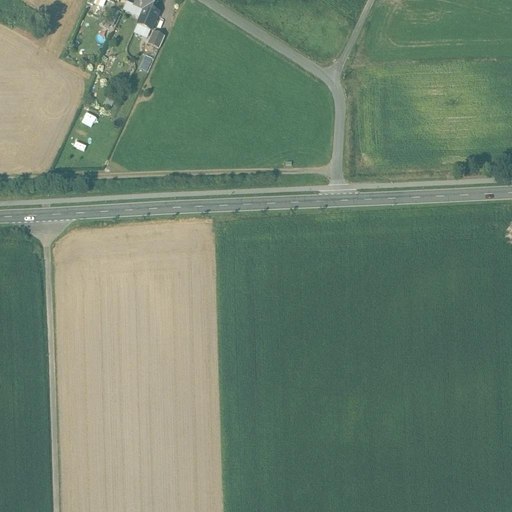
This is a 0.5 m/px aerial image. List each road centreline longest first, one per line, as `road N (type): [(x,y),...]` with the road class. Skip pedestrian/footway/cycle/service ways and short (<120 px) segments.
road 1 (track): [(0,172),(339,166)]
road 2 (secondary): [(0,215),(335,200)]
road 3 (track): [(56,511),(45,200)]
road 4 (secondary): [(335,200),(511,192)]
road 5 (unclassified): [(208,0),(332,80)]
road 6 (unclassified): [(332,80),(348,109),(335,200)]
